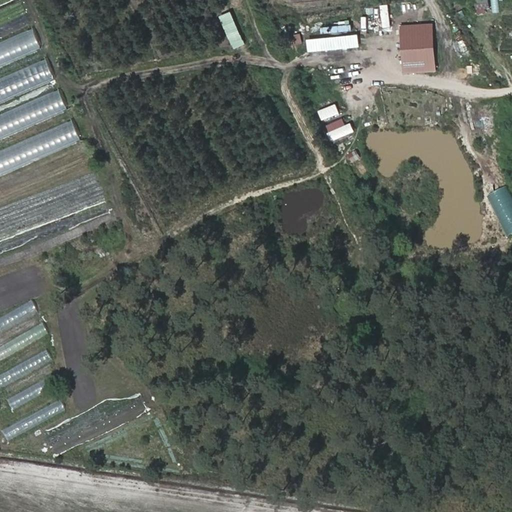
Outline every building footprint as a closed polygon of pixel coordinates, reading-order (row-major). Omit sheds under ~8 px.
[(476,0),(477,10),(491,10),(490,0),(476,0)] [(232,10),(221,15),(234,48),(246,43),(232,10)] [(433,23),(399,26),(401,74),(434,72),(433,23)] [(0,42),(0,66),(43,50),(35,29),(0,42)] [(0,77),(0,101),(56,80),(48,59),(0,77)] [(0,138),(69,109),(60,88),(0,113),(0,138)] [(337,103),(319,109),(323,120),(341,113),(337,103)] [(353,131),(347,115),(327,124),(333,140),(353,131)] [(0,149),(0,172),(82,140),(74,120),(0,149)] [(511,195),(507,185),(488,196),(506,236),(511,233),(511,195)] [(0,317),(0,331),(39,312),(34,301),(0,317)] [(0,357),(50,335),(45,324),(0,344),(0,357)] [(0,383),(0,384),(54,362),(50,351),(0,371),(0,383)] [(14,408),(58,385),(53,376),(9,398),(14,408)] [(3,428),(8,439),(68,411),(63,400),(3,428)]
